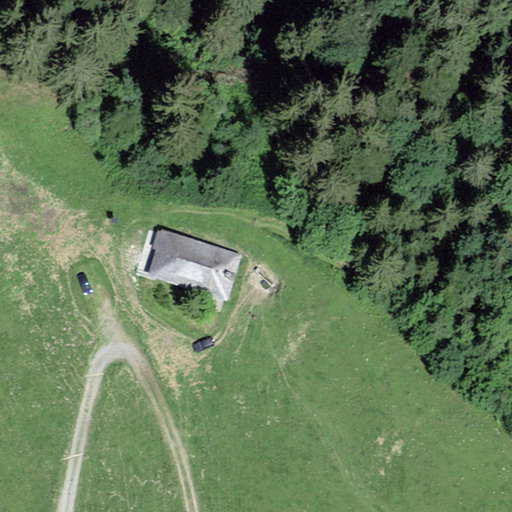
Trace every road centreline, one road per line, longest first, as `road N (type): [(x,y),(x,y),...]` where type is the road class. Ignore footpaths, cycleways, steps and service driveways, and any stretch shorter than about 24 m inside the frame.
road 1 (track): [(187,511),(173,435),(135,358),(116,349)]
road 2 (track): [(116,349),(99,362),(64,511)]
